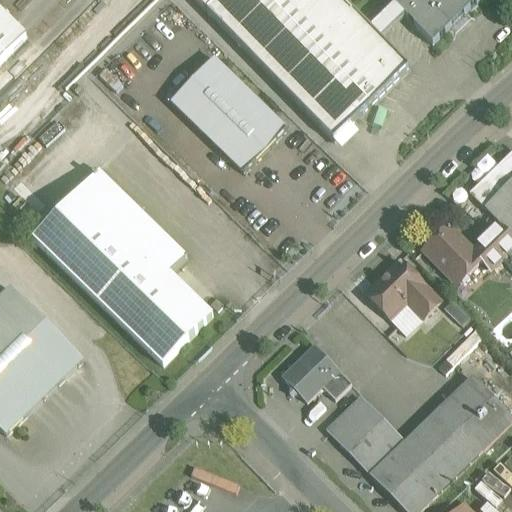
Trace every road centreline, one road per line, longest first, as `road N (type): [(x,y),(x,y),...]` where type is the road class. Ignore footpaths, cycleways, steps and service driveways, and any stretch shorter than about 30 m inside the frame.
road 1 (residential): [(511,85),(208,383)]
road 2 (residential): [(208,383),(78,511)]
road 3 (residential): [(334,511),(208,383)]
